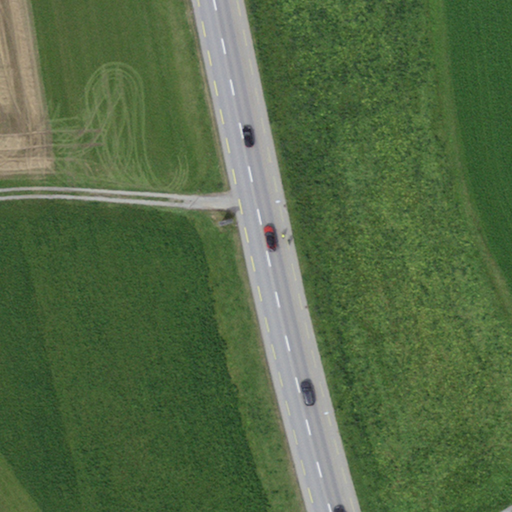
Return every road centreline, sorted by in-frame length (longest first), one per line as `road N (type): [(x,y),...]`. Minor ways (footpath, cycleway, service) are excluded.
road 1 (primary): [(330,511),(216,0)]
road 2 (track): [(258,201),(0,196)]
